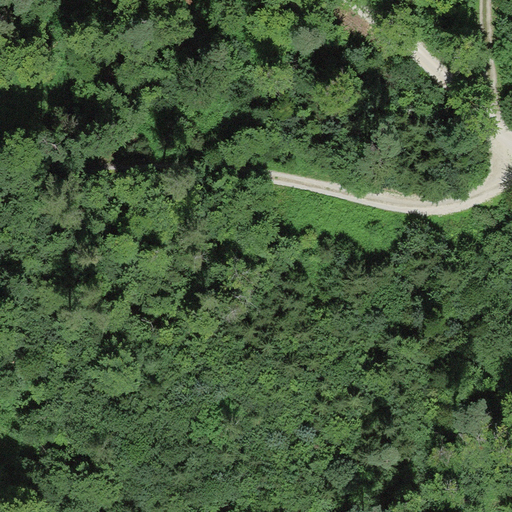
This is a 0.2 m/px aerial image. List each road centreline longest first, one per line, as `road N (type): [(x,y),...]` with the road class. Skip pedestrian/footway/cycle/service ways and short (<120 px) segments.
road 1 (track): [(0,183),(187,170),(435,209),(489,188),(511,164)]
road 2 (track): [(352,0),(489,117)]
